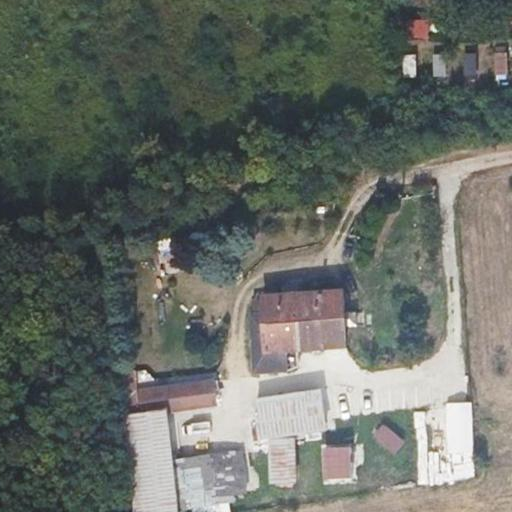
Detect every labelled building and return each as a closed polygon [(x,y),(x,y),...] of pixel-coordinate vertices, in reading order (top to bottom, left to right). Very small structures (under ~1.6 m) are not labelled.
[(511,16),(496,17),(497,33),(511,32),(511,16)] [(469,19),(445,19),(446,35),(469,34),(469,19)] [(423,21),(400,21),(401,37),(424,36),(423,21)] [(501,52),(488,53),(489,79),(502,78),(501,52)] [(471,54),(458,54),(458,80),(471,80),(471,54)] [(411,55),(397,55),(398,81),(411,81),(411,55)] [(442,55),(429,55),(429,81),(443,81),(442,55)] [(252,309),(242,310),(243,330),(253,329),(253,345),(255,345),(256,365),(287,361),(286,344),(334,340),(333,320),(345,319),(345,305),(332,306),(331,286),(251,290),(252,309)] [(107,363),(104,363),(106,385),(110,384),(203,374),(199,349),(183,354),(145,360),(107,363)] [(203,374),(110,384),(113,407),(115,407),(119,436),(141,434),(217,425),(214,397),(206,398),(203,374)] [(245,394),(233,396),(235,407),(249,405),(251,422),(313,414),(308,380),(289,382),(290,386),(245,391),(245,394)] [(381,425),(373,439),(397,454),(405,441),(381,425)] [(141,434),(119,436),(127,505),(149,502),(141,434)] [(341,442),(327,443),(328,472),(343,471),(341,442)] [(230,444),(195,448),(201,490),(236,486),(230,444)] [(195,448),(159,453),(166,501),(202,496),(201,490),(195,448)]
